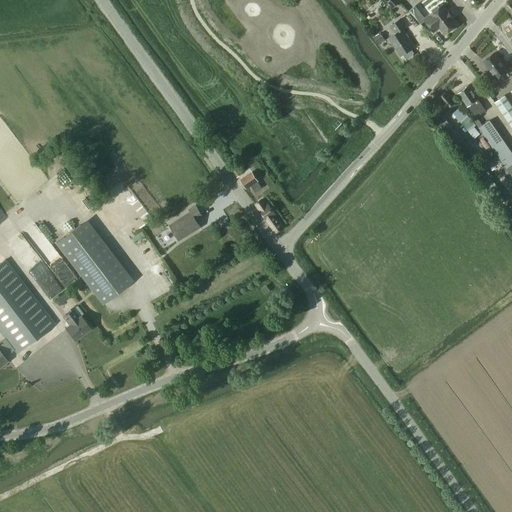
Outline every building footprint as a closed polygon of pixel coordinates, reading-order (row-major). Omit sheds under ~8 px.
[(451,18),(452,18),(448,12),(447,13),(441,6),(439,7),(438,5),(431,11),(433,13),(424,19),(434,32),(440,27),(446,34),(457,26),(451,18)] [(395,34),(388,38),(400,57),(403,55),(406,58),(408,58),(412,55),(413,53),(411,49),(414,47),(402,30),(406,27),(401,19),(390,26),(395,34)] [(380,34),(374,38),(378,44),(385,40),(380,34)] [(494,53),(483,61),(496,79),(507,71),(494,53)] [(485,111),(478,99),(469,86),(458,93),(475,118),(485,111)] [(453,111),(460,104),(447,90),(439,98),(453,111)] [(494,102),(511,127),(511,106),(504,95),(494,102)] [(459,108),(453,113),(467,130),(472,125),(473,124),(459,108)] [(483,125),(479,128),(502,163),(511,156),(511,154),(489,121),(485,123),(483,125)] [(448,123),(442,128),(448,135),(447,136),(452,142),(451,142),(455,147),(456,146),(465,157),(473,150),(456,128),(453,130),(448,123)] [(480,133),(472,125),(467,130),(474,138),(480,133)] [(473,168),(483,182),(492,176),(487,169),(489,167),(484,160),(473,168)] [(235,164),(230,168),(237,177),(242,174),(235,164)] [(252,173),(241,180),(246,188),(257,181),(252,173)] [(275,233),(282,228),(268,209),(271,208),(268,204),(266,206),(261,199),(255,204),(260,211),(266,220),(275,233)] [(196,220),(202,216),(196,206),(189,210),(191,213),(170,225),(178,239),(200,226),(196,220)] [(27,238),(14,248),(42,286),(55,277),(62,287),(76,277),(73,273),(66,278),(59,269),(66,263),(35,221),(22,231),(27,238)] [(56,243),(102,303),(126,285),(80,225),(56,243)] [(0,263),(0,331),(5,338),(14,349),(16,353),(55,324),(5,260),(0,263)] [(266,285),(261,289),(264,294),(269,290),(266,285)] [(77,306),(73,310),(79,318),(80,316),(83,314),(77,306)] [(74,340),(89,328),(80,316),(79,318),(73,310),(63,317),(69,325),(65,328),(74,340)] [(4,357),(14,349),(5,338),(0,341),(0,365),(7,360),(4,357)]
